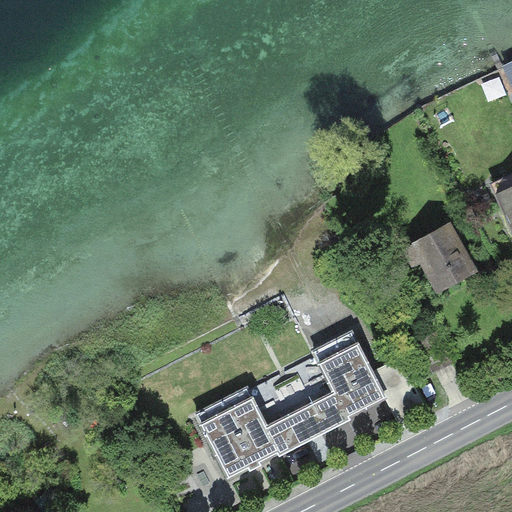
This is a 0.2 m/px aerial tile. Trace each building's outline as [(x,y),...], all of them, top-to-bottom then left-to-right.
[(511,176),(494,185),(511,223),(511,176)] [(483,273),(456,224),(414,247),(442,296),(483,273)] [(248,388),(197,414),(230,478),(249,468),(250,470),(262,464),(261,462),(279,453),(280,456),(351,419),(349,416),(386,397),(353,332),(314,352),(335,392),(268,426),(248,388)] [(438,333),(419,343),(435,372),(454,361),(438,333)] [(414,383),(400,357),(379,368),(393,395),(414,383)]
